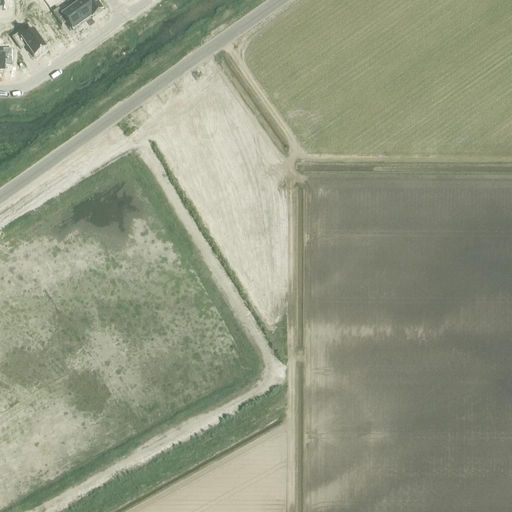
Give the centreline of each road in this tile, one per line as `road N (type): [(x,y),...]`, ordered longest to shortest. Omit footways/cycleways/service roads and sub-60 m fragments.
road 1 (tertiary): [(279,0),(0,196)]
road 2 (residential): [(0,87),(26,86),(123,17)]
